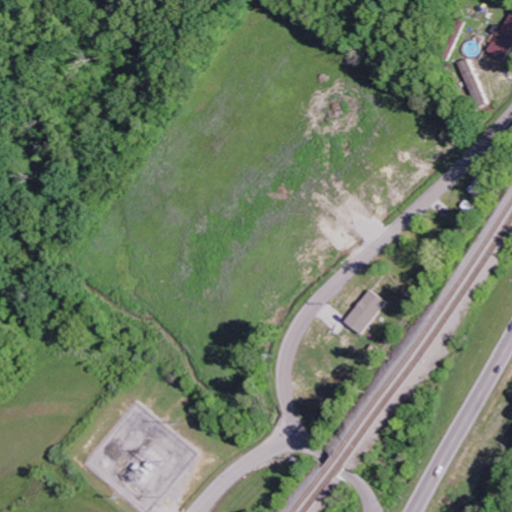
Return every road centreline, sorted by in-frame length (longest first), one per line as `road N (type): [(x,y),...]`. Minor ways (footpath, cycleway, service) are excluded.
road 1 (residential): [(296,427),(283,369),(299,323),(511,110)]
road 2 (primary): [(412,511),(511,336)]
